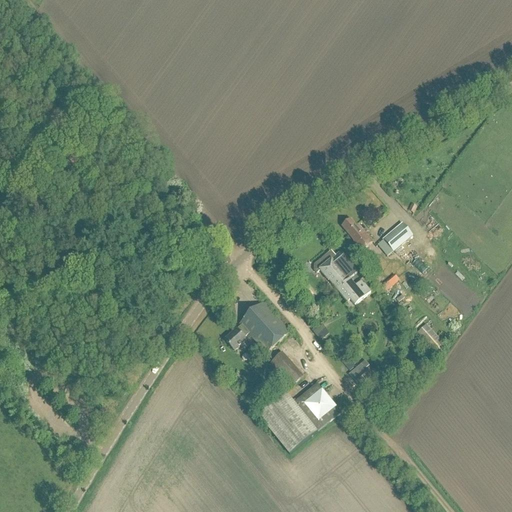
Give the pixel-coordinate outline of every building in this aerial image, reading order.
[(420,214),(421,206),(415,204),(413,213),(420,214)] [(357,228),(353,222),(343,229),(355,244),(354,246),(361,255),(375,243),(370,237),(368,239),(359,227),(357,228)] [(385,243),(379,247),(387,258),(395,252),(400,247),(401,247),(412,238),(403,226),(383,241),(385,243)] [(338,259),(333,253),(316,266),(316,271),(318,275),(321,272),(330,283),(331,283),(349,306),(346,307),(351,313),(372,297),(361,283),(364,280),(350,263),(343,254),(338,259)] [(421,263),(407,276),(415,284),(429,271),(421,263)] [(394,281),(386,286),(391,292),(398,287),(394,281)] [(265,357),(288,335),(260,305),(236,328),(238,329),(222,345),(233,356),(245,344),(243,341),(247,337),(265,357)] [(432,356),(444,346),(427,327),(415,338),(432,356)] [(350,373),(356,368),(336,345),(330,350),(350,373)] [(278,364),(298,389),(308,381),(288,356),(278,364)] [(360,389),(376,375),(365,363),(349,376),(360,389)] [(319,434),(342,415),(318,385),(295,404),(319,434)] [(301,389),(295,394),(299,399),(305,394),(301,389)] [(290,457),(318,435),(287,395),(258,418),(290,457)]
